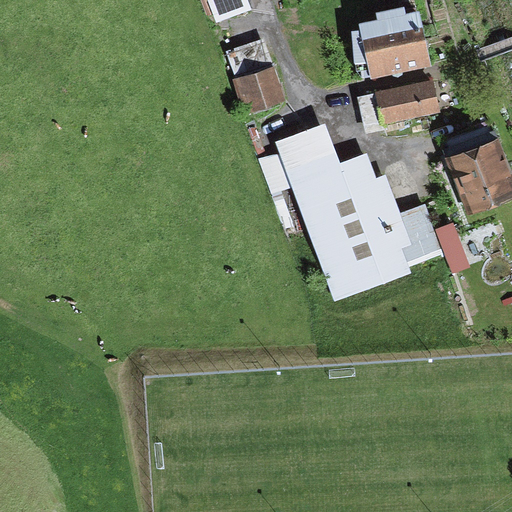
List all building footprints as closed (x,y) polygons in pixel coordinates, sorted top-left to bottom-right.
[(251,11),(247,0),(207,0),(217,24),(251,11)] [(428,60),(418,9),(404,12),(402,5),(378,10),(379,18),(362,21),(363,26),(353,28),(355,62),(369,62),(370,70),(428,60)] [(282,95),(270,63),(233,76),(245,109),(282,95)] [(430,78),(358,93),(366,127),(383,123),(381,116),(435,105),(430,78)] [(376,179),(367,154),(340,164),(326,125),(275,144),(279,153),(260,160),(272,194),(292,187),(334,302),(412,273),(408,263),(443,250),(426,204),(400,213),(386,176),(376,179)] [(511,183),(489,129),(442,149),(473,217),(511,200),(511,183)] [(458,217),(440,224),(458,270),(476,263),(458,217)]
